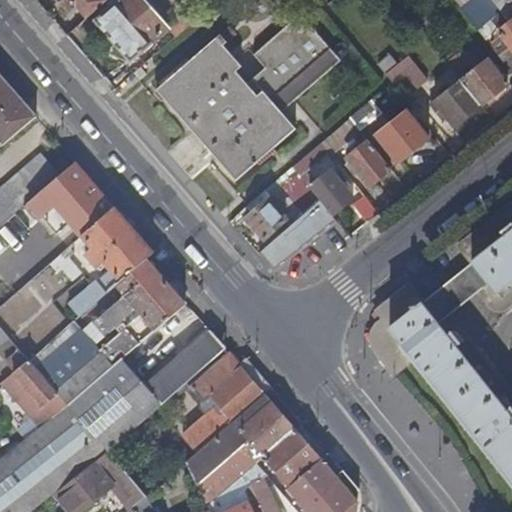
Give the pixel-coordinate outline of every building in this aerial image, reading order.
[(59,0),(68,10),(74,5),(85,18),(105,0),(59,0)] [(164,32),(137,0),(119,0),(93,22),(128,63),(164,32)] [(511,0),(454,0),(476,32),(511,8),(511,0)] [(412,15),(409,18),(414,25),(418,22),(412,15)] [(258,65),(305,24),(299,16),(251,57),(258,65)] [(414,25),(409,18),(405,21),(410,28),(414,25)] [(484,39),(511,75),(511,29),(506,22),(484,39)] [(240,80),(187,126),(233,181),(294,129),(280,111),(337,63),(305,24),(258,65),(262,69),(243,85),(240,80)] [(156,88),(187,126),(240,80),(234,73),(240,67),(221,46),(225,43),(218,35),(156,88)] [(408,55),(386,70),(405,96),(427,81),(408,55)] [(460,82),(480,107),(506,87),(498,77),(501,73),(495,65),(491,68),(485,61),(460,82)] [(453,128),(480,107),(460,82),(451,71),(440,80),(448,91),(433,103),(453,128)] [(34,118),(0,78),(0,146),(0,147),(34,118)] [(349,121),(356,129),(359,133),(376,119),(367,107),(349,121)] [(428,141),(406,113),(375,137),(397,165),(428,141)] [(321,144),(328,152),(356,129),(349,121),(321,144)] [(369,188),(390,170),(367,143),(346,160),(369,188)] [(321,144),(293,169),(299,176),(328,152),(321,144)] [(41,157),(0,190),(0,228),(24,207),(59,177),(41,157)] [(101,195),(74,164),(59,177),(24,207),(53,238),(101,195)] [(293,169),(279,181),(305,215),(320,202),(309,189),(299,176),(293,169)] [(305,215),(276,240),(285,252),(297,250),(318,233),(322,234),(334,224),(330,218),(351,201),(330,173),(309,189),(320,202),(305,215)] [(114,210),(101,195),(53,238),(65,251),(81,238),(114,210)] [(351,203),(361,221),(375,213),(365,195),(351,203)] [(275,207),(269,200),(245,219),(263,241),(285,222),(274,209),(275,207)] [(511,203),(457,247),(470,264),(487,286),(481,290),(494,305),(511,289),(511,203)] [(152,253),(114,210),(81,238),(91,251),(84,257),(96,271),(104,264),(110,271),(95,284),(105,294),(114,287),(143,261),(152,253)] [(65,251),(51,260),(66,283),(80,274),(65,251)] [(153,271),(143,261),(114,287),(122,296),(109,307),(121,320),(128,314),(134,321),(141,315),(145,321),(154,331),(176,313),(183,306),(164,285),(173,278),(161,264),(153,271)] [(436,326),(481,290),(487,286),(470,264),(420,305),(436,326)] [(406,288),(376,312),(382,320),(378,323),(369,336),(371,350),(390,375),(412,357),(511,482),(511,411),(509,408),(505,411),(453,346),(457,343),(450,333),(445,337),(436,326),(420,305),(406,288)] [(78,317),(95,304),(83,292),(68,305),(78,317)] [(185,309),(183,306),(176,313),(178,316),(185,309)] [(121,320),(109,307),(91,322),(104,335),(121,320)] [(28,360),(56,393),(102,355),(73,321),(28,360)] [(154,331),(145,321),(131,333),(138,343),(142,341),(154,331)] [(0,460),(0,511),(30,511),(59,490),(107,451),(171,396),(185,385),(225,350),(211,332),(146,388),(129,369),(120,359),(112,367),(68,406),(51,419),(0,460)] [(103,356),(112,367),(120,359),(126,355),(138,343),(131,333),(103,356)] [(142,341),(138,343),(126,355),(134,364),(150,351),(142,341)] [(5,361),(13,372),(28,360),(20,350),(5,361)] [(56,393),(68,406),(112,367),(103,356),(102,355),(56,393)] [(126,355),(120,359),(129,369),(134,364),(126,355)] [(232,422),(263,396),(228,357),(191,388),(202,401),(210,395),(225,413),(232,422)] [(42,407),(51,419),(68,406),(56,393),(28,360),(13,372),(2,382),(31,416),(42,407)] [(185,385),(171,396),(181,408),(194,397),(185,385)] [(213,440),(187,464),(196,485),(248,439),(263,458),(300,425),(269,390),(263,396),(232,422),(213,440)] [(213,440),(232,422),(225,413),(205,428),(213,440)] [(327,456),(300,425),(263,458),(290,489),(327,456)] [(207,505),(263,458),(248,439),(196,485),(207,505)] [(81,511),(112,486),(132,509),(147,497),(107,451),(59,490),(77,511),(81,511)] [(353,511),(356,490),(327,456),(290,489),(287,492),(304,511),(353,511)] [(220,511),(276,511),(261,477),(220,511)]
